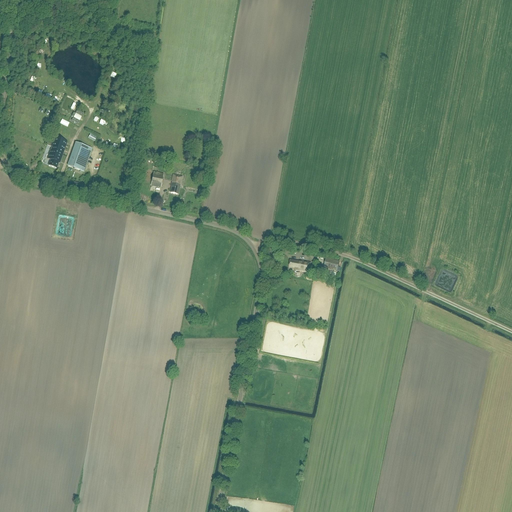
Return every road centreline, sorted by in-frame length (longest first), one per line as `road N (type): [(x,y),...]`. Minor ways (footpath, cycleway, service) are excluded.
road 1 (unclassified): [(217,511),(259,291),(254,248),(225,227),(29,181),(0,151)]
road 2 (track): [(254,248),(278,239),(335,252),(511,331)]
